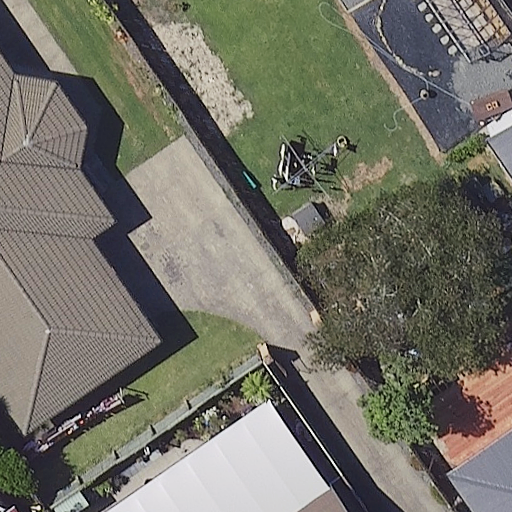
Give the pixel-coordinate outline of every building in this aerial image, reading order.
[(511,31),(511,24),(493,0),(426,0),(472,61),(511,31)] [(9,68),(0,53),(0,379),(24,416),(155,328),(80,217),(103,202),(70,156),(74,148),(76,139),(78,130),(78,122),(76,113),(74,104),(70,96),(65,89),(59,83),(52,77),(44,73),(36,70),(27,68),(18,67),(9,68)] [(511,101),(476,127),(511,177),(511,101)] [(511,511),(511,412),(449,455),(487,511),(511,511)] [(347,511),(322,471),(257,511),(347,511)] [(31,511),(18,491),(0,503),(0,511),(31,511)]
